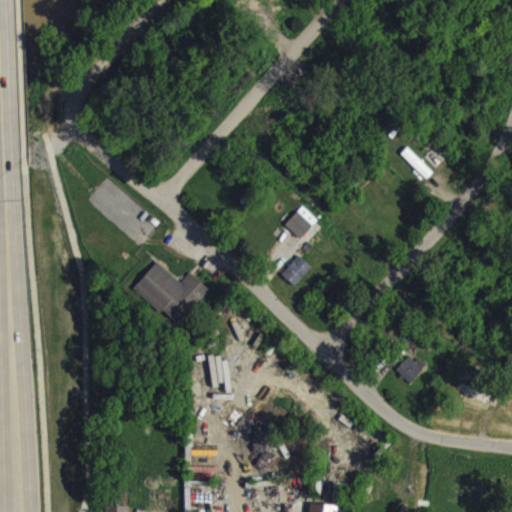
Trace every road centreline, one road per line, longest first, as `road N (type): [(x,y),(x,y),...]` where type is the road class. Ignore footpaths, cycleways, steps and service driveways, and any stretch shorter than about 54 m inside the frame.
road 1 (residential): [(73,108),(73,128),(330,350),(379,409),(451,441),(511,445)]
road 2 (primary): [(17,511),(7,224)]
road 3 (residential): [(511,135),(330,350)]
road 4 (residential): [(343,0),(167,206)]
road 5 (primary): [(7,224),(0,69)]
road 6 (residential): [(73,108),(160,0)]
